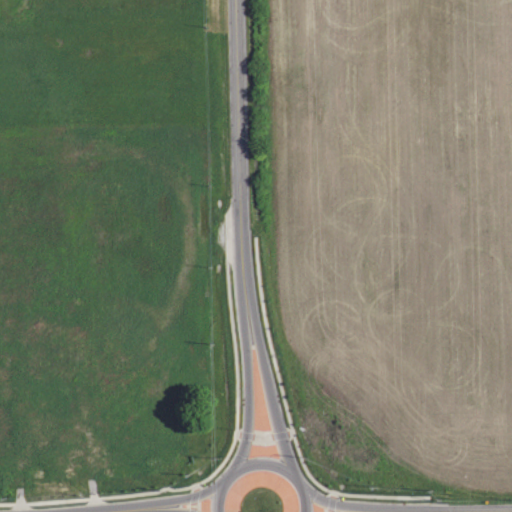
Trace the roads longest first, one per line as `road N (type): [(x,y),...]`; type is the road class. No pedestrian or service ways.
road 1 (secondary): [(291,471),(248,303),(249,418),(238,466)]
road 2 (secondary): [(248,303),(239,0)]
road 3 (secondary): [(310,511),(298,477),(263,460),(221,480),(212,511)]
